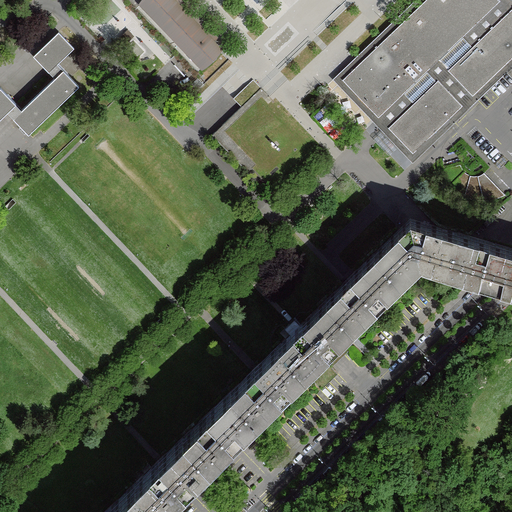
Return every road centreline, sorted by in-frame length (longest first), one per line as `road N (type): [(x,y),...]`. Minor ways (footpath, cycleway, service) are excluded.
road 1 (residential): [(511,263),(256,511)]
road 2 (residential): [(272,511),(511,287)]
